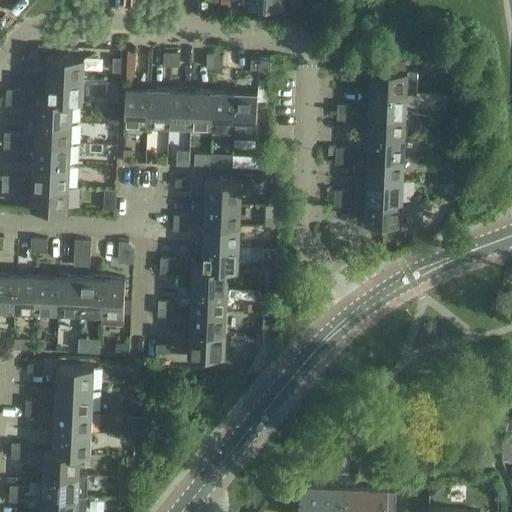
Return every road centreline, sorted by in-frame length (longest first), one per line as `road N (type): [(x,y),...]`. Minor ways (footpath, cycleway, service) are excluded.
road 1 (residential): [(362,306),(306,238),(314,65),(305,49),(286,37),(186,31)]
road 2 (tertiary): [(197,500),(286,385),(362,306)]
road 3 (residential): [(186,31),(40,29),(0,64)]
road 4 (tertiary): [(362,306),(511,239)]
road 5 (residential): [(141,228),(0,222)]
road 6 (residential): [(137,356),(141,228)]
